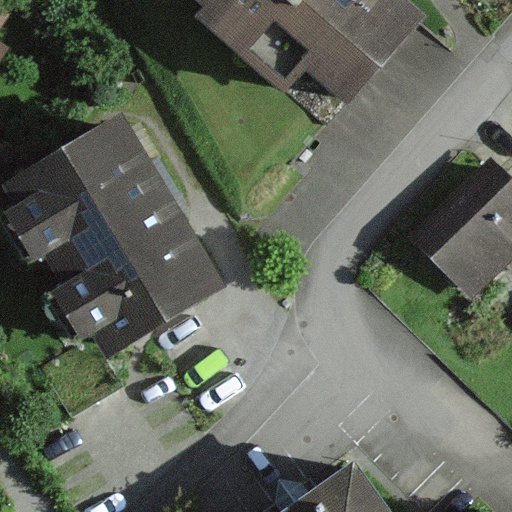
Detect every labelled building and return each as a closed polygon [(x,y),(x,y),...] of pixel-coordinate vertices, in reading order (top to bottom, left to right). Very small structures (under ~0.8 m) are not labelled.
[(0,0),(0,61),(29,15),(4,0),(0,0)] [(224,0),(309,74),(329,51),(384,99),(450,24),(421,0),(224,0)] [(145,130),(27,199),(126,368),(244,300),(145,130)] [(511,283),(511,181),(501,170),(421,250),(483,312),(511,283)] [(396,511),(374,482),(333,511),(396,511)]
